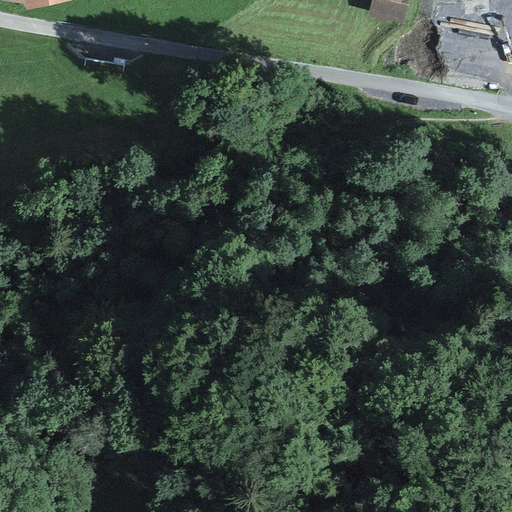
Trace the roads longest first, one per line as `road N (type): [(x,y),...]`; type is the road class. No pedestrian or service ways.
road 1 (trunk): [(511,62),(345,170),(178,259),(0,336)]
road 2 (residential): [(511,107),(0,18)]
